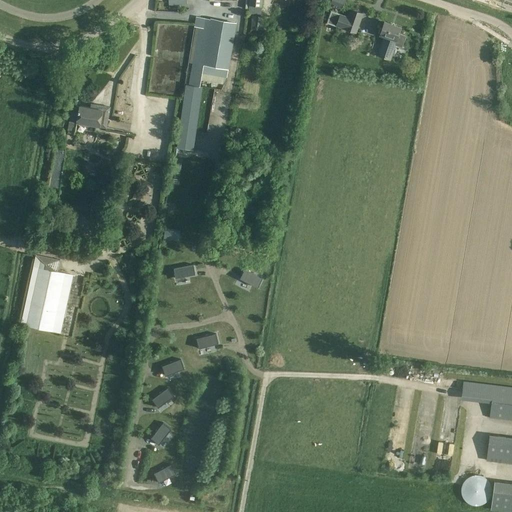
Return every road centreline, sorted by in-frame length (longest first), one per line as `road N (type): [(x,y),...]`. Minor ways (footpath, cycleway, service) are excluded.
road 1 (track): [(0,241),(92,259),(121,229),(138,126),(147,13),(141,0)]
road 2 (unknown): [(68,47),(26,245)]
road 3 (unclassified): [(135,0),(68,47),(0,38)]
road 4 (track): [(265,375),(241,511)]
